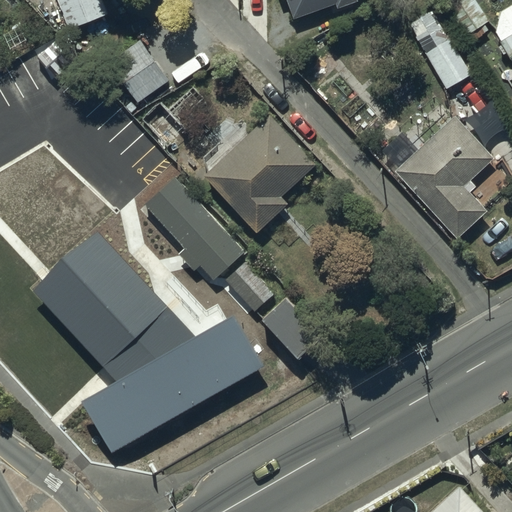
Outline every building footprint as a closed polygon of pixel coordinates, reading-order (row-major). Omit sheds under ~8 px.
[(60,0),(69,22),(106,8),(103,0),(60,0)] [(288,0),(293,13),(326,0),(334,0),(335,2),(340,0),(288,0)] [(511,0),(508,0),(501,4),(496,26),(511,54),(511,0)] [(469,71),(437,16),(410,31),(442,87),(469,71)] [(167,76),(140,34),(108,55),(136,96),(167,76)] [(160,96),(140,116),(167,143),(170,140),(177,148),(191,134),(185,128),(189,123),(181,115),(205,93),(193,81),(169,105),(160,96)] [(396,162),(394,163),(456,232),(486,205),(463,179),(492,153),(455,111),(453,113),(438,97),(383,148),(396,162)] [(316,159),(269,108),(202,169),(255,228),(289,198),(282,191),(316,159)] [(338,334),(171,168),(137,202),(178,243),(172,249),(193,270),(200,263),(304,367),(338,334)] [(264,370),(233,315),(195,336),(97,231),(32,291),(115,380),(82,399),(112,454),(264,370)] [(490,511),(459,477),(421,511),(490,511)]
